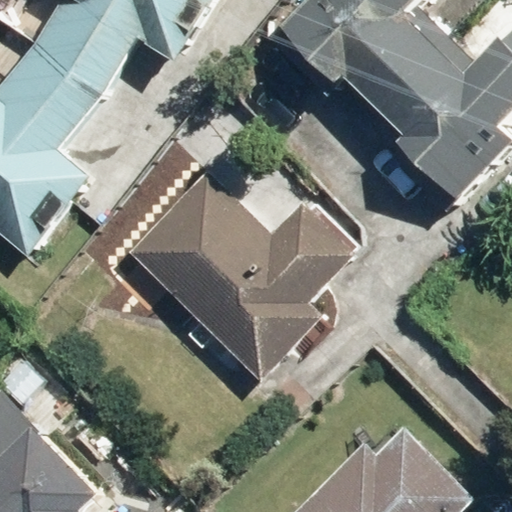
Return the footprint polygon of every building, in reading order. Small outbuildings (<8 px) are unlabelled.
[(75,0),(55,37),(6,96),(0,89),(0,212),(43,251),(117,169),(87,143),(127,95),(161,32),(188,45),(212,0),(222,0),(229,3),(230,0),(75,0)] [(315,0),(280,33),(339,91),(346,83),(407,143),(401,149),(462,209),(511,158),(511,133),(509,130),(511,126),(511,48),(505,41),(470,76),(412,19),(430,0),(315,0)] [(221,362),(242,342),(278,378),(346,310),(332,295),(383,245),(327,189),(291,225),(232,165),(149,247),(211,310),(190,331),(221,362)] [(421,407),(314,511),(471,511),(498,486),(421,407)] [(0,511),(109,511),(102,504),(126,482),(64,415),(37,440),(19,420),(0,437),(0,511)]
